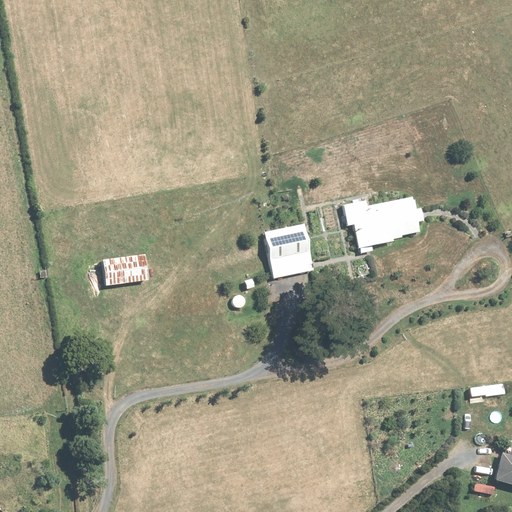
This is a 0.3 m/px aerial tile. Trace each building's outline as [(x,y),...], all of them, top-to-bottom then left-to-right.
[(414,213),(410,199),(366,208),(365,202),(339,208),(343,228),(350,226),(356,250),(400,240),(400,237),(417,234),(414,223),(422,222),(420,212),(414,213)] [(310,273),(301,226),(262,234),(270,280),(310,273)] [(146,282),(143,257),(102,261),(105,287),(146,282)] [(245,306),(242,296),(228,300),(231,310),(245,306)] [(511,458),(497,455),(490,481),(511,487),(511,458)] [(493,488),(472,484),(470,493),(491,496),(493,488)]
